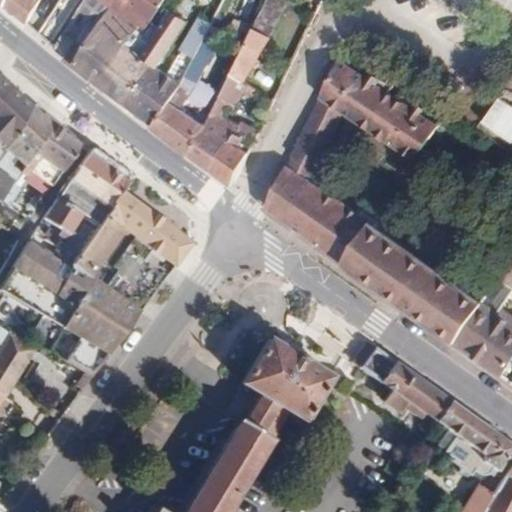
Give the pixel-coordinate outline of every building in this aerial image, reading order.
[(0,0),(0,4),(5,9),(6,8),(10,0),(0,0)] [(10,0),(6,8),(26,24),(39,1),(38,0),(10,0)] [(141,57),(154,37),(145,30),(166,0),(113,0),(118,3),(100,28),(86,48),(79,43),(77,42),(66,58),(126,105),(153,66),(141,57)] [(87,0),(79,13),(94,23),(100,28),(118,3),(113,0),(87,0)] [(273,31),(288,1),(287,0),(267,0),(256,23),(273,31)] [(153,66),(126,105),(154,127),(182,86),(186,78),(205,40),(213,25),(200,18),(169,76),(158,68),(188,23),(170,11),(154,37),(141,57),(153,66)] [(94,23),(79,43),(86,48),(100,28),(94,23)] [(256,23),(253,30),(269,39),(273,31),(256,23)] [(244,83),(269,39),(253,30),(231,75),(244,83)] [(205,40),(186,78),(198,84),(217,46),(205,40)] [(320,99),(343,114),(415,162),(438,128),(410,108),(413,102),(407,98),(403,104),(372,84),(376,77),(370,73),(366,79),(339,61),(328,82),(320,99)] [(191,156),(211,171),(234,133),(245,139),(255,145),(261,132),(242,123),(240,126),(224,116),(225,113),(229,108),(234,111),(247,86),(244,83),(231,75),(206,126),(191,156)] [(0,200),(14,180),(0,171),(0,151),(30,107),(0,77),(0,200)] [(182,86),(154,127),(152,129),(191,156),(206,126),(181,110),(192,93),(182,86)] [(317,105),(310,119),(334,135),(343,114),(320,99),(317,105)] [(0,151),(0,171),(14,180),(22,167),(50,187),(79,146),(46,122),(30,107),(0,151)] [(242,123),(225,113),(224,116),(240,126),(242,123)] [(334,135),(310,119),(299,141),(291,157),(314,173),(315,174),(334,135)] [(234,133),(211,171),(232,187),(250,153),(240,147),(245,139),(234,133)] [(103,165),(88,153),(56,198),(85,218),(98,226),(121,191),(129,179),(132,174),(109,157),(103,165)] [(288,165),(310,180),(314,173),(291,157),(288,165)] [(310,180),(288,165),(281,177),(265,210),(291,228),(312,244),(385,295),(415,254),(387,235),(390,231),(360,209),(357,213),(341,202),(310,180)] [(14,180),(0,200),(0,202),(18,214),(28,220),(44,198),(14,180)] [(191,244),(121,191),(98,226),(75,260),(71,265),(70,267),(55,296),(73,307),(61,329),(77,339),(64,362),(83,373),(74,386),(81,392),(113,348),(139,312),(131,307),(88,276),(116,236),(127,244),(131,239),(172,268),(191,244)] [(78,230),(85,218),(56,198),(49,208),(42,218),(54,227),(46,238),(47,238),(45,241),(53,246),(58,238),(72,247),(82,232),(78,230)] [(58,238),(53,246),(75,260),(98,226),(85,218),(78,230),(82,232),(72,247),(58,238)] [(39,251),(27,243),(12,267),(12,269),(55,296),(70,267),(41,248),(39,251)] [(121,248),(103,284),(123,295),(142,259),(121,248)] [(415,254),(385,295),(398,305),(427,263),(415,254)] [(511,260),(499,280),(511,288),(511,260)] [(427,263),(398,305),(453,344),(483,302),(427,263)] [(138,298),(131,307),(139,312),(145,304),(138,298)] [(483,302),(453,344),(501,379),(511,363),(511,315),(500,307),(497,312),(483,302)] [(13,325),(0,345),(0,392),(4,395),(6,396),(15,382),(39,342),(32,337),(13,325)] [(228,511),(271,442),(270,441),(286,413),(302,423),(330,377),(267,339),(239,385),(258,396),(241,424),(238,422),(182,511),(228,511)] [(358,369),(372,350),(363,343),(349,363),(358,369)] [(434,423),(447,403),(372,350),(358,369),(389,392),(381,403),(398,415),(402,410),(411,417),(415,410),(434,423)] [(447,403),(434,423),(446,431),(454,437),(443,453),(442,453),(444,459),(469,476),(473,470),(481,476),(486,475),(490,469),(494,472),(511,449),(447,403)] [(454,437),(446,431),(435,447),(443,453),(454,437)] [(511,511),(511,465),(491,496),(481,511),(511,511)] [(477,487),(460,511),(481,511),(491,496),(477,487)]
